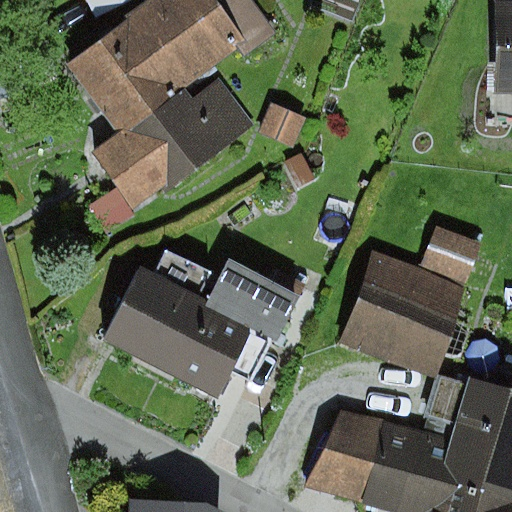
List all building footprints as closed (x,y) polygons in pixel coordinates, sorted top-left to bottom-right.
[(129,21),(70,65),(120,132),(183,87),(236,48),(244,58),(277,34),(251,0),(148,0),(126,17),(129,21)] [(86,0),(95,16),(125,0),(86,0)] [(511,4),(502,4),(497,4),(496,94),(511,94),(511,4)] [(192,99),(183,87),(120,132),(92,153),(117,187),(134,210),(251,126),(218,80),(192,99)] [(270,106),(259,133),(292,147),(304,121),(270,106)] [(303,155),(277,169),(290,193),(316,180),(303,155)] [(134,210),(117,187),(88,207),(106,234),(136,214),(134,210)] [(479,245),(435,228),(420,266),(464,283),(479,245)] [(138,267),(101,341),(217,400),(251,333),(275,345),(300,296),(230,261),(208,304),(197,299),(210,274),(165,251),(154,275),(138,267)] [(464,289),(374,254),(340,340),(430,375),(464,289)] [(440,474),(511,494),(511,390),(469,378),(467,384),(439,376),(423,429),(451,437),(440,474)] [(451,437),(423,429),(344,408),(304,487),(393,511),(511,511),(511,494),(440,474),(451,437)] [(222,511),(207,505),(131,501),(130,511),(222,511)]
